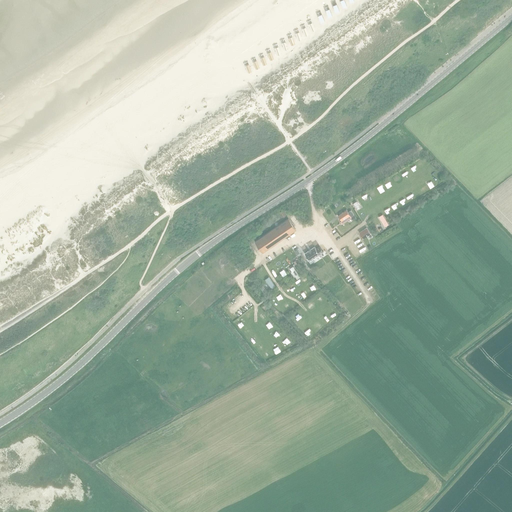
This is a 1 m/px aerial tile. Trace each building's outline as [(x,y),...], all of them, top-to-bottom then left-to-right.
[(342,223),(351,217),(346,210),(338,215),(341,219),(340,220),(342,223)] [(262,252),(296,229),(288,218),(255,241),(262,252)] [(367,227),(359,232),(363,238),(370,233),(367,227)] [(304,250),(316,241),(311,234),(301,240),(300,238),(297,240),(304,250)] [(316,245),(305,253),(310,259),(324,250),(321,245),(317,247),(316,245)] [(300,277),(293,266),(290,268),(297,279),(300,277)]
